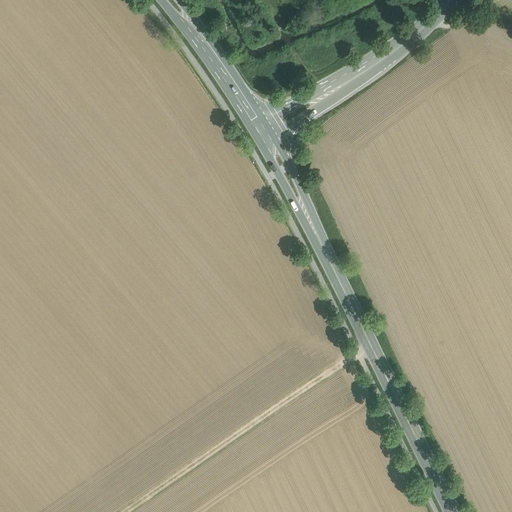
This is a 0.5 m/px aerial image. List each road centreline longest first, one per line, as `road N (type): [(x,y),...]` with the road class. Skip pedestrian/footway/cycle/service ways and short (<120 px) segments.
road 1 (primary): [(261,126),(452,511)]
road 2 (track): [(126,511),(370,343)]
road 3 (secondary): [(261,126),(388,56),(451,0)]
road 4 (primary): [(170,0),(261,126)]
